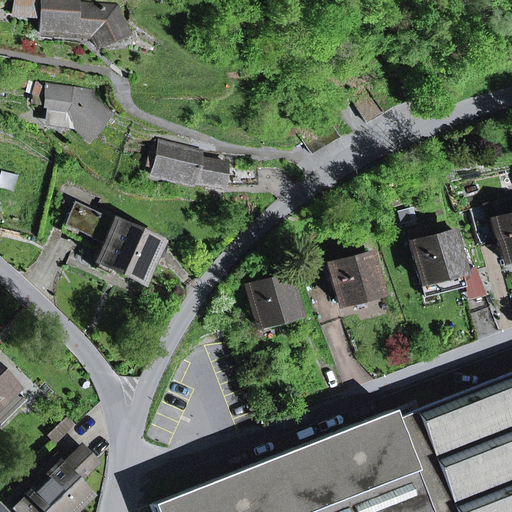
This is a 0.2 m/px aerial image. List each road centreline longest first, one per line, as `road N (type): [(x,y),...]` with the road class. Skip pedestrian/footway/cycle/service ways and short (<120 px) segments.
road 1 (residential): [(511,336),(118,485)]
road 2 (residential): [(0,53),(103,70),(133,108),(160,123),(247,151),(293,156),(320,183)]
road 3 (tertiary): [(132,433),(172,335),(222,265),(276,211),(320,183)]
road 4 (residential): [(0,270),(84,347),(132,433)]
road 5 (tertiary): [(320,183),(386,144),(511,99)]
